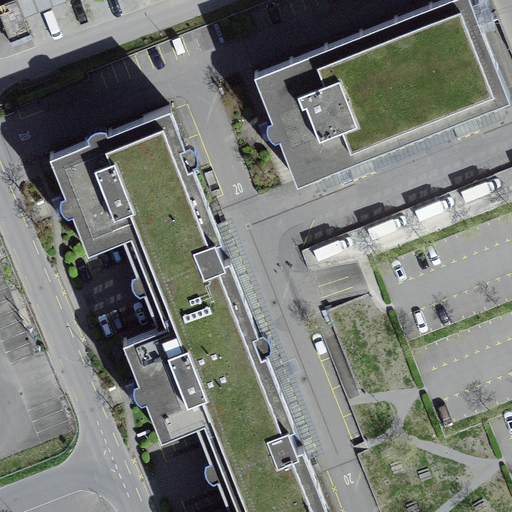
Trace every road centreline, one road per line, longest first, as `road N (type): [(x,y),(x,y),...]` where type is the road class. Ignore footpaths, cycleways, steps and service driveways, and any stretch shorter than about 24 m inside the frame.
road 1 (unknown): [(0,136),(160,87),(185,87),(206,105),(242,202),(271,235),(306,232),(511,149)]
road 2 (unclassified): [(0,183),(137,511)]
